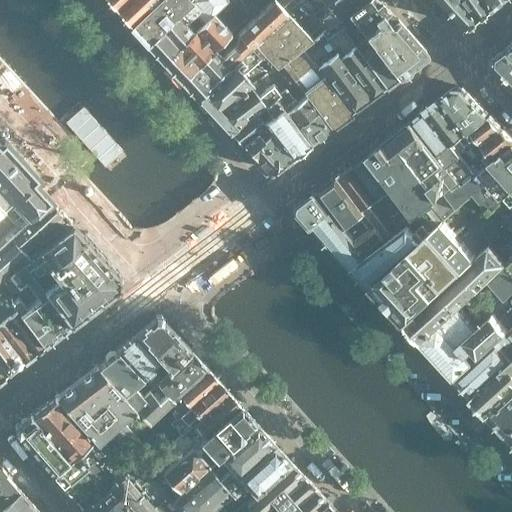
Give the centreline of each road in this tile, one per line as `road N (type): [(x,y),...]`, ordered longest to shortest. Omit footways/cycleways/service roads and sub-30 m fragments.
road 1 (residential): [(511,466),(303,235)]
road 2 (residential): [(196,325),(356,511)]
road 3 (residential): [(228,156),(84,0)]
road 4 (residential): [(0,107),(121,244)]
road 5 (residential): [(121,244),(159,246),(224,195),(232,176),(228,156)]
road 6 (residential): [(303,235),(270,236),(200,290),(192,307),(196,325)]
road 7 (residential): [(407,0),(511,106)]
